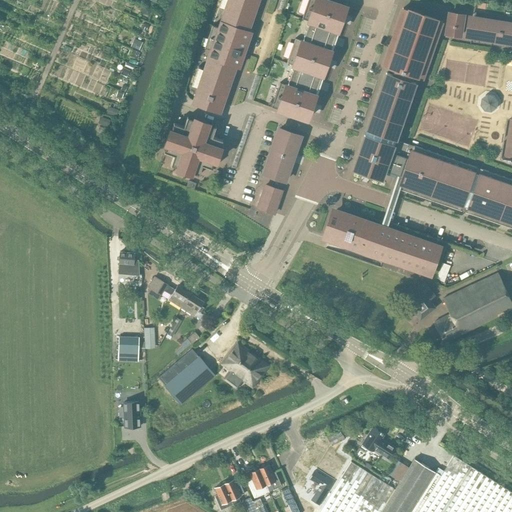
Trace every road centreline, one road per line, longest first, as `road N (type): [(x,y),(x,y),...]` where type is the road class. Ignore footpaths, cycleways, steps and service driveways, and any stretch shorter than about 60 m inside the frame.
road 1 (secondary): [(353,344),(0,124)]
road 2 (unclassified): [(343,361),(0,146)]
road 3 (residential): [(78,511),(308,407),(359,371)]
road 4 (secondary): [(511,445),(409,378)]
